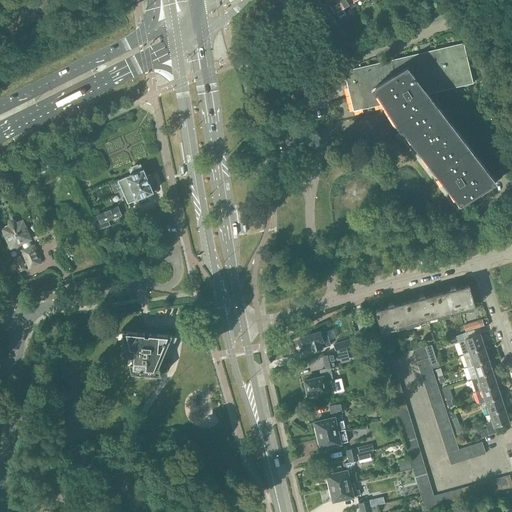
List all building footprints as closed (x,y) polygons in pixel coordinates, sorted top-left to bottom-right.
[(341,8),(352,1),(351,0),(326,0),(334,13),(335,12),(338,19),(345,15),(341,8)] [(371,32),(375,38),(384,33),(380,26),(371,32)] [(350,38),(340,44),(346,54),(356,48),(350,38)] [(353,69),(343,71),(353,111),(362,109),(384,104),(389,112),(382,117),(385,122),(392,118),(393,118),(397,125),(398,124),(460,206),(497,183),(428,93),(457,86),(473,83),(463,42),(447,46),(400,57),(353,69)] [(76,142),(68,146),(71,152),(79,147),(76,142)] [(58,159),(55,154),(49,157),(51,162),(58,159)] [(35,166),(39,174),(50,169),(47,161),(39,164),(35,166)] [(153,192),(150,186),(151,186),(152,186),(152,185),(153,185),(153,184),(153,183),(153,182),(156,180),(154,176),(151,177),(150,177),(149,176),(147,176),(146,176),(143,170),(142,170),(140,165),(136,166),(136,165),(132,167),(133,168),(130,169),(132,175),(119,180),(122,189),(119,190),(122,197),(125,195),(129,203),(153,192)] [(110,225),(108,221),(122,215),(118,206),(97,215),(93,217),(98,229),(110,225)] [(24,248),(31,245),(28,239),(22,223),(5,230),(12,246),(21,242),(22,245),(24,248)] [(31,245),(24,248),(20,250),(28,270),(43,263),(34,244),(31,245)] [(13,260),(18,272),(24,269),(19,257),(13,260)] [(388,307),(376,310),(382,331),(427,319),(432,318),(473,307),(475,306),(469,286),(456,289),(455,287),(450,288),(450,289),(450,291),(425,297),(424,295),(419,296),(419,297),(420,299),(394,306),(394,303),(388,305),(388,307)] [(368,333),(364,319),(357,321),(361,335),(368,333)] [(473,322),(464,325),(466,331),(466,332),(475,329),(473,322)] [(301,339),(297,340),(299,347),(303,346),(303,347),(310,345),(312,351),(321,348),(330,345),(328,340),(335,337),(333,329),(326,331),(325,330),(320,332),(319,332),(300,338),(301,339)] [(481,334),(476,336),(474,329),(463,333),(447,339),(449,346),(459,342),(463,355),(485,347),(481,334)] [(144,335),(127,333),(130,349),(134,349),(133,368),(153,370),(168,337),(149,335),(149,336),(144,336),(144,335)] [(380,341),(378,333),(371,334),(373,342),(380,341)] [(351,345),(350,339),(333,344),(335,350),(351,345)] [(414,355),(426,351),(424,346),(412,350),(414,355)] [(485,347),(463,355),(467,367),(489,360),(485,347)] [(321,369),(323,376),(305,381),(308,395),(326,391),(326,390),(334,388),(329,368),(335,367),(334,361),(341,359),(341,358),(349,356),(347,348),(337,350),(337,352),(323,355),(326,368),(321,369)] [(427,357),(426,351),(414,355),(416,361),(427,357)] [(381,366),(393,363),(391,357),(380,361),(381,366)] [(428,358),(427,357),(416,361),(418,367),(429,363),(428,358)] [(489,360),(467,367),(471,379),(493,372),(489,360)] [(393,363),(381,366),(383,372),(395,368),(393,363)] [(429,363),(418,367),(420,372),(431,369),(430,365),(429,363)] [(397,374),(395,368),(383,372),(385,378),(397,374)] [(433,374),(431,369),(420,372),(422,378),(433,374)] [(497,384),(493,372),(471,379),(475,392),(497,384)] [(399,380),(397,374),(385,378),(387,384),(399,380)] [(435,380),(433,374),(422,378),(424,384),(435,380)] [(399,380),(387,384),(388,390),(400,386),(399,380)] [(435,380),(424,384),(426,390),(437,386),(435,380)] [(501,397),(497,384),(475,392),(479,404),(486,402),(501,397)] [(400,386),(388,390),(390,395),(402,392),(400,386)] [(439,391),(437,386),(426,390),(428,395),(439,391)] [(447,388),(442,389),(446,401),(451,400),(447,388)] [(441,397),(439,391),(428,395),(430,401),(441,397)] [(404,398),(402,392),(390,395),(392,401),(404,398)] [(443,403),(441,397),(430,401),(432,407),(443,403)] [(506,409),(501,397),(486,402),(491,415),(506,409)] [(406,403),(404,398),(392,401),(394,407),(406,403)] [(316,436),(341,430),(345,429),(343,421),(339,422),(337,411),(347,408),(345,402),(329,406),(332,418),(315,423),(316,427),(314,428),(316,436)] [(406,403),(394,407),(395,413),(407,409),(406,403)] [(443,403),(432,407),(434,413),(445,409),(443,403)] [(407,409),(395,413),(397,419),(409,415),(407,409)] [(445,409),(434,413),(435,418),(447,414),(445,409)] [(506,409),(491,415),(493,421),(485,423),(487,430),(479,432),(481,438),(497,433),(495,427),(510,422),(506,409)] [(447,414),(435,418),(437,424),(449,420),(447,414)] [(409,415),(397,419),(399,424),(411,421),(409,415)] [(451,426),(449,420),(437,424),(439,430),(451,426)] [(411,421),(399,424),(401,430),(413,427),(411,421)] [(453,432),(451,426),(439,430),(441,435),(453,432)] [(413,427),(401,430),(402,436),(414,432),(413,427)] [(341,430),(316,436),(318,444),(320,444),(321,449),(344,443),(341,430)] [(416,438),(414,432),(402,436),(404,442),(416,438)] [(454,437),(453,432),(441,435),(443,441),(454,437)] [(457,443),(454,437),(443,441),(445,447),(457,443)] [(418,444),(416,438),(404,442),(406,448),(418,444)] [(347,456),(369,451),(379,448),(378,442),(356,447),(346,450),(347,456)] [(476,444),(480,455),(486,453),(482,442),(476,444)] [(457,443),(445,447),(447,453),(453,451),(459,450),(457,443)] [(420,450),(418,444),(406,448),(408,453),(420,450)] [(480,455),(476,444),(470,446),(474,457),(480,455)] [(474,457),(470,446),(465,447),(469,459),(474,457)] [(469,459),(465,447),(459,449),(463,461),(469,459)] [(459,449),(459,450),(453,451),(457,463),(463,461),(459,449)] [(421,456),(420,450),(408,453),(409,459),(421,456)] [(369,451),(347,456),(349,461),(343,463),(345,470),(341,471),(340,466),(329,469),(330,474),(327,474),(330,488),(354,483),(357,482),(355,474),(352,475),(351,470),(354,465),(353,461),(359,460),(359,462),(371,459),(369,451)] [(453,451),(447,453),(451,465),(457,463),(453,451)] [(421,456),(409,459),(411,465),(423,461),(421,456)] [(398,462),(400,471),(411,468),(409,460),(398,462)] [(425,467),(423,461),(411,465),(413,471),(425,467)] [(425,467),(413,471),(415,477),(427,473),(425,467)] [(123,511),(112,470),(100,473),(110,511),(123,511)] [(428,479),(427,473),(415,477),(417,482),(428,479)] [(511,484),(509,474),(503,476),(507,488),(511,486),(511,484)] [(503,476),(498,478),(501,490),(502,489),(507,488),(503,476)] [(498,478),(492,479),(495,491),(497,491),(501,490),(498,478)] [(430,485),(428,479),(417,482),(418,488),(430,485)] [(492,479),(486,481),(489,493),(491,492),(495,491),(492,479)] [(486,481),(480,483),(483,495),(489,493),(486,481)] [(86,497),(94,494),(90,482),(82,485),(86,497)] [(354,483),(330,488),(333,501),(360,494),(359,489),(355,490),(354,483)] [(480,483),(474,484),(478,496),(483,495),(480,483)] [(474,484),(469,486),(472,498),(478,496),(474,484)] [(430,485),(418,488),(420,494),(432,491),(430,485)] [(469,486),(463,488),(466,499),(472,498),(469,486)] [(463,488),(457,489),(460,501),(466,499),(463,488)] [(457,489),(451,491),(454,503),(460,501),(457,489)] [(432,491),(420,494),(425,511),(437,508),(433,496),(432,491)] [(451,491),(445,493),(449,504),(454,503),(451,491)] [(445,493),(440,494),(443,506),(449,504),(445,493)] [(440,494),(433,496),(437,508),(443,506),(440,494)] [(383,496),(374,498),(375,499),(376,505),(384,503),(383,496)] [(91,511),(97,508),(93,499),(87,503),(91,511)] [(359,509),(376,505),(375,499),(358,503),(359,509)]
